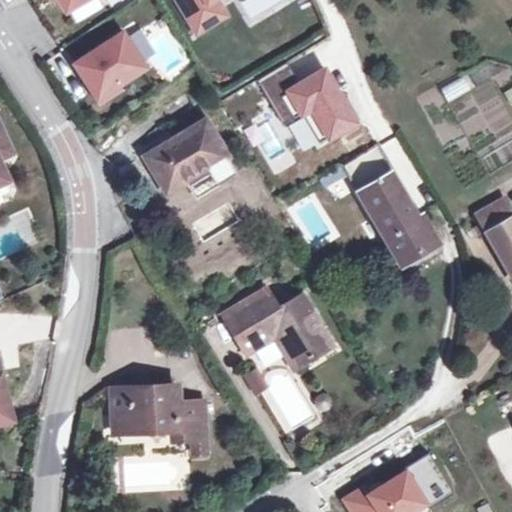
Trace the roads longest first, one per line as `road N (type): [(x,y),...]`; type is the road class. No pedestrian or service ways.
road 1 (residential): [(46,511),(84,251),(77,171),(0,40)]
road 2 (unknown): [(320,0),(437,206)]
road 3 (residential): [(294,486),(450,366)]
